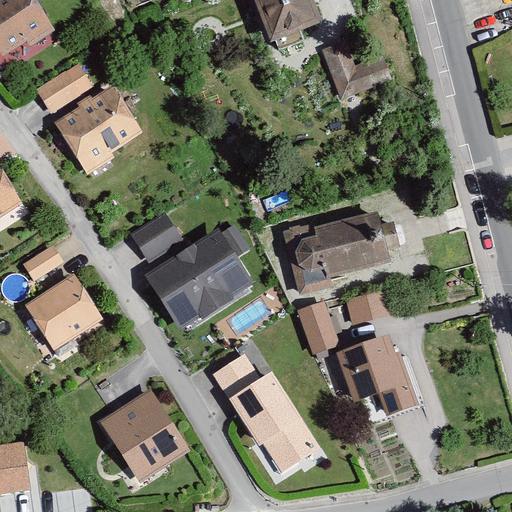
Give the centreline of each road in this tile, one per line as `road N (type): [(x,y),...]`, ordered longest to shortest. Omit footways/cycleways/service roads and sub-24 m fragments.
road 1 (residential): [(258,511),(0,104)]
road 2 (tertiary): [(482,158),(442,0)]
road 3 (residential): [(511,475),(354,511)]
